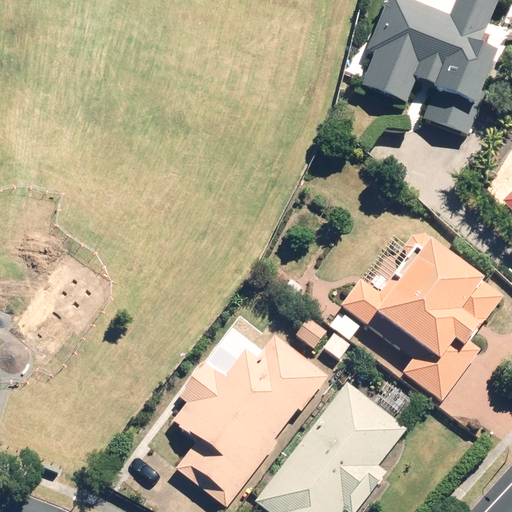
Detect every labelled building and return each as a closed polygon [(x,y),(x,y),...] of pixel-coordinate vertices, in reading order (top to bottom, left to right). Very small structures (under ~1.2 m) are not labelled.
[(478,56),(498,0),(453,0),(445,22),(388,0),(386,0),(363,59),(371,62),(359,92),(406,110),(415,86),(435,94),(423,125),(467,142),(497,63),(478,56)] [(511,196),(503,204),(511,214),(511,196)] [(504,304),(420,240),(376,297),(363,288),(343,313),(374,337),(364,349),(442,409),(479,361),(467,351),(504,304)] [(353,350),(327,331),(324,335),(308,323),(294,342),(315,357),(318,353),(339,368),(353,350)] [(220,511),(227,511),(326,384),(271,342),(253,365),(243,357),(225,379),(204,363),(173,401),(186,411),(170,432),(194,450),(174,476),(220,511)] [(407,434),(346,387),(253,507),(259,511),(361,511),(387,478),(378,471),(407,434)]
